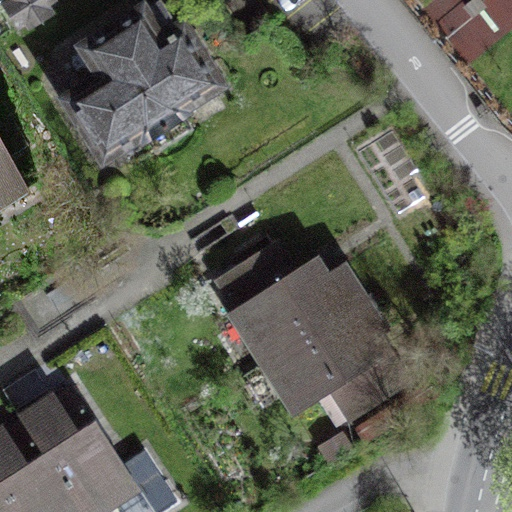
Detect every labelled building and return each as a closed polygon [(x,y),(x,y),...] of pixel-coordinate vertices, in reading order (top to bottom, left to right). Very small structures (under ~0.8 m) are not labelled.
[(16,0),(17,1),(10,6),(21,23),(28,18),(30,22),(48,11),(45,7),(52,3),(49,0),(16,0)] [(98,66),(90,71),(98,82),(69,100),(105,156),(143,131),(157,151),(192,129),(179,109),(218,84),(183,28),(178,31),(160,2),(86,48),(98,66)] [(0,189),(13,182),(0,161),(0,189)] [(265,362),(363,299),(330,248),(295,270),(275,241),(234,268),(253,297),(232,311),(265,362)] [(363,299),(265,362),(298,413),(343,384),(361,411),(353,416),(355,418),(409,383),(389,351),(387,351),(378,337),(385,333),(363,299)] [(20,415),(84,511),(92,511),(134,485),(67,384),(20,415)] [(84,511),(20,415),(0,428),(0,502),(6,511),(84,511)]
